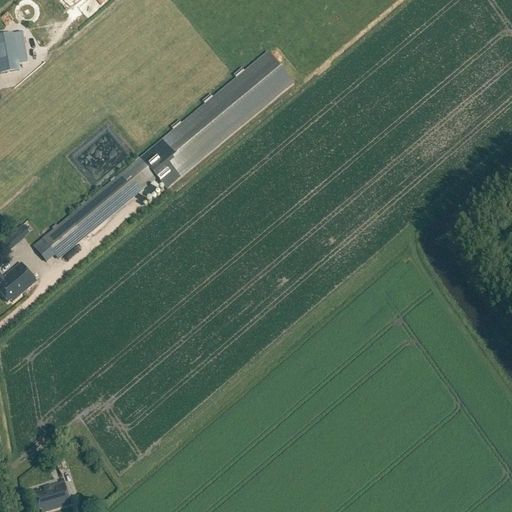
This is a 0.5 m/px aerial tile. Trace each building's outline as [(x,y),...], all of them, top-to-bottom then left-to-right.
[(12,35),(0,37),(0,74),(0,75),(19,71),(18,64),(27,62),(22,33),(12,35)] [(166,138),(42,241),(59,260),(157,180),(166,191),(168,190),(293,85),(267,54),(166,138)] [(22,227),(18,230),(24,238),(27,235),(29,234),(28,234),(22,227)] [(29,274),(40,264),(32,255),(4,279),(3,278),(0,274),(0,285),(1,287),(0,287),(0,294),(8,304),(11,301),(13,304),(13,303),(37,283),(29,274)] [(68,468),(66,460),(58,463),(61,471),(68,468)] [(32,494),(37,511),(41,510),(41,511),(52,511),(71,506),(71,507),(64,483),(43,490),(43,491),(32,494)]
